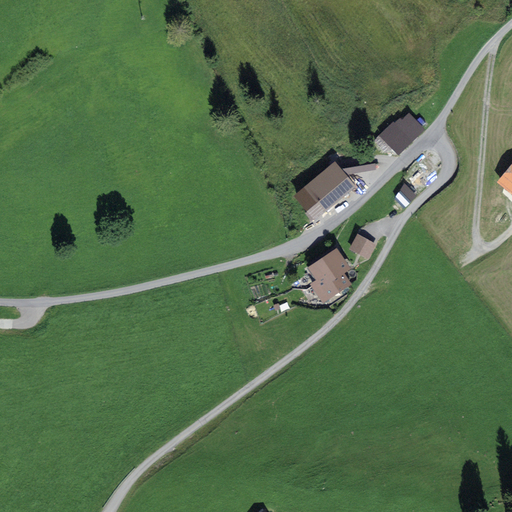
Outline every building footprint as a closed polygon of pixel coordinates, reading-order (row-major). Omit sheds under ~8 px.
[(398,155),(426,129),(407,109),(375,140),(385,151),(390,147),(398,155)] [(346,174),(377,168),(375,162),(345,168),(346,174)] [(334,165),(307,187),(325,209),(353,186),(337,167),(334,165)] [(511,170),(501,184),(505,188),(511,193),(511,170)] [(393,197),(405,208),(418,194),(406,184),(393,197)] [(374,245),(358,236),(351,248),(368,258),(374,245)] [(346,268),(337,254),(313,270),(320,281),(313,285),(322,299),(328,295),(330,298),(349,284),(341,272),(346,268)]
